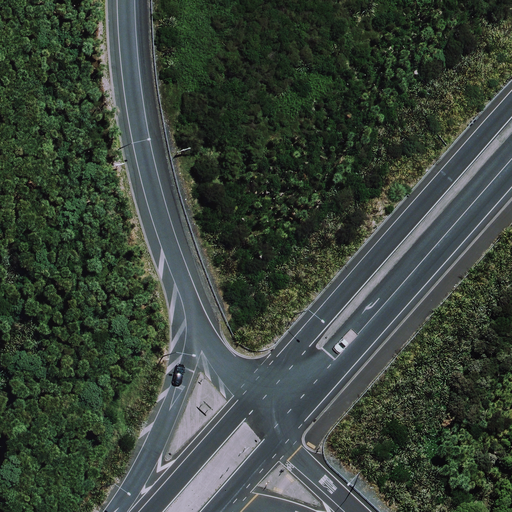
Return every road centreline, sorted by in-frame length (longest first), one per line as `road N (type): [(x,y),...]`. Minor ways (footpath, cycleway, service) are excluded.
road 1 (primary): [(255,393),(511,101)]
road 2 (primary): [(511,162),(282,432)]
road 3 (motorway): [(199,317),(152,186),(126,0)]
road 4 (motorway): [(115,511),(165,426),(199,317)]
road 5 (primary): [(151,511),(255,393)]
